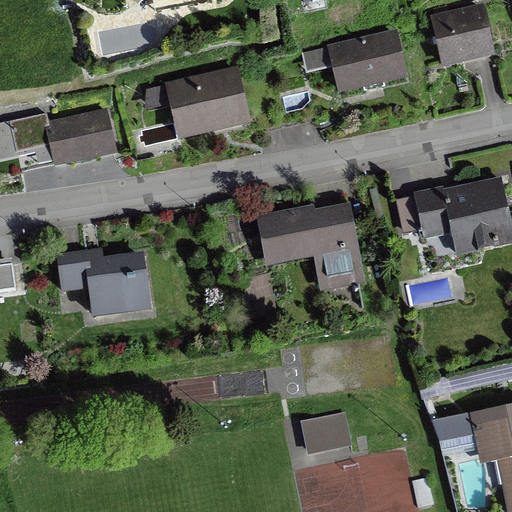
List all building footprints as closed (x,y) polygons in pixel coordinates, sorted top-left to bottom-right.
[(152,0),(155,12),(219,0),(152,0)] [(434,16),(429,17),(442,69),(496,57),(484,4),(449,12),(447,6),(433,9),(434,16)] [(397,30),(326,46),(327,48),(301,54),(306,75),(332,69),(338,96),(409,80),(397,30)] [(165,86),(145,90),(149,110),(170,105),(178,142),(252,127),(239,67),(164,83),(165,86)] [(0,162),(35,155),(37,166),(53,163),(54,169),(118,156),(108,109),(49,122),(47,114),(0,123),(0,162)] [(443,186),(413,193),(414,197),(395,201),(403,235),(422,231),(424,239),(426,239),(427,244),(453,238),(457,258),(511,245),(511,225),(501,178),(444,191),(443,186)] [(384,216),(376,188),(368,190),(376,218),(384,216)] [(315,205),(256,216),(266,268),(313,259),(320,294),(366,286),(350,204),(316,210),(315,205)] [(102,249),(56,255),(61,295),(88,292),(92,320),(152,312),(144,254),(104,260),(102,249)] [(0,292),(16,291),(12,259),(0,260),(0,292)] [(382,294),(382,286),(373,286),(373,294),(382,294)] [(511,359),(417,383),(421,401),(507,380),(508,384),(511,382),(511,359)] [(441,459),(477,451),(480,466),(484,465),(489,488),(502,486),(507,511),(511,511),(511,404),(433,422),(441,459)] [(345,412),(300,421),(308,456),(353,447),(345,412)]
